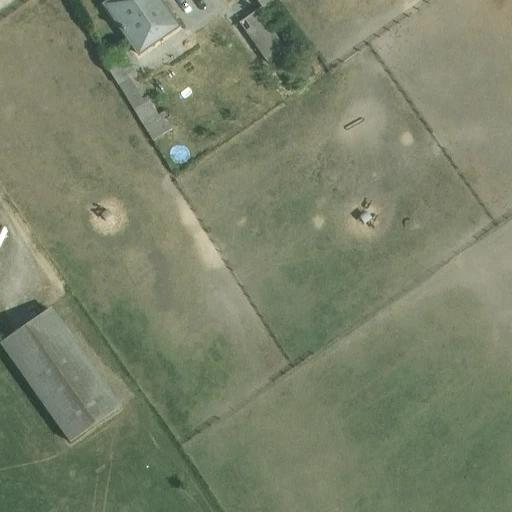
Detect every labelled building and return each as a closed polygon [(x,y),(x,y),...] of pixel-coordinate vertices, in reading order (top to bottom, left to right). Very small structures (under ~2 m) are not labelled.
[(157,0),(112,0),(104,6),(139,57),(178,30),(157,0)] [(271,0),(254,0),(261,10),(273,2),(271,0)] [(267,6),(239,25),(266,64),(286,50),(261,16),(270,10),(267,6)] [(115,50),(100,59),(153,142),(173,130),(162,113),(157,117),(146,98),(141,101),(128,80),(135,76),(126,61),(123,63),(115,50)] [(160,145),(163,160),(179,157),(176,142),(160,145)] [(50,309),(0,344),(0,348),(68,444),(120,408),(50,309)]
